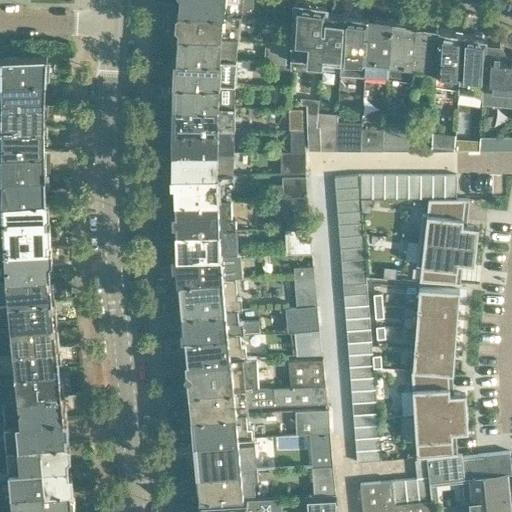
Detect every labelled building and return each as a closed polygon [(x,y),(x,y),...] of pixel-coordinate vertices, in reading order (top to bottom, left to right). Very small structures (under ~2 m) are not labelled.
[(270,15),(270,0),(180,0),(180,8),(242,12),(242,13),(270,15)] [(323,60),(326,10),(327,6),(310,3),(307,0),(296,0),(296,1),(295,1),(291,57),(323,60)] [(240,36),(242,13),(242,12),(180,8),(180,11),(176,13),(175,24),(178,28),(178,34),(238,36),(240,36)] [(323,60),(322,69),(341,70),(341,69),(342,62),(341,62),(344,13),(326,10),(323,60)] [(365,71),(369,16),(360,15),(357,11),(349,10),(346,13),(344,13),(341,62),(342,62),(341,69),(365,71)] [(388,75),(392,20),(369,16),(365,71),(388,73),(388,75)] [(412,79),(416,22),(392,18),(392,20),(388,75),(412,79)] [(436,82),(440,27),(440,26),(438,25),(436,21),(428,20),(424,23),(416,22),(412,79),(436,82)] [(460,88),(464,32),(440,27),(436,82),(436,84),(460,88)] [(484,92),(487,41),(488,37),(485,36),(484,32),(476,31),(474,34),(464,32),(460,88),(483,92),(484,92)] [(237,49),(238,36),(178,34),(175,34),(174,51),(176,51),(176,58),(238,60),(238,59),(249,60),(249,50),(237,49)] [(270,39),(268,61),(287,62),(288,40),(270,39)] [(500,100),(504,52),(504,47),(501,42),(487,41),(484,92),(483,92),(483,98),(500,100)] [(0,48),(0,81),(46,79),(50,79),(50,63),(46,62),(47,54),(3,52),(3,49),(0,48)] [(511,52),(504,52),(500,100),(511,100),(511,52)] [(237,83),(238,60),(176,58),(173,58),(172,75),(175,75),(175,82),(235,83),(237,83)] [(0,105),(44,102),(46,79),(0,81),(0,105)] [(235,106),(235,83),(175,82),(171,81),(171,99),(175,99),(174,105),(235,106)] [(44,104),(44,102),(0,105),(0,129),(45,126),(44,118),(49,115),(49,107),(44,104)] [(235,129),(235,106),(174,105),(171,107),(171,119),(174,122),(174,128),(235,129)] [(290,109),(291,129),(305,128),(304,108),(290,109)] [(457,118),(440,117),(439,131),(456,132),(457,118)] [(361,149),(362,127),(363,121),(339,120),(337,148),(361,149)] [(409,151),(410,138),(410,123),(385,121),(385,128),(386,128),(385,149),(409,150),(409,151)] [(48,126),(45,126),(0,129),(0,153),(45,150),(44,143),(48,142),(48,126)] [(386,128),(385,128),(362,127),(361,149),(385,149),(386,128)] [(235,135),(235,129),(174,128),(171,128),(170,145),(174,145),(173,151),(235,151),(235,135)] [(291,129),(292,150),(306,150),(305,128),(291,129)] [(481,135),(481,130),(457,128),(456,135),(457,136),(456,149),(480,149),(481,135)] [(511,135),(481,135),(480,149),(480,148),(511,148),(511,135)] [(433,140),(410,138),(409,151),(433,151),(433,149),(433,140)] [(448,141),(433,140),(433,149),(448,149),(448,141)] [(0,178),(45,174),(45,150),(0,153),(0,178)] [(306,171),(306,150),(292,150),(281,150),(281,172),(306,171)] [(235,173),(235,151),(173,151),(170,154),(170,165),(174,168),(174,174),(235,173)] [(372,195),(372,171),(360,171),(360,195),(372,195)] [(384,195),(384,171),(372,171),(372,195),(384,195)] [(396,195),(396,171),(384,171),(384,195),(396,195)] [(408,195),(408,171),(396,171),(396,195),(408,195)] [(420,196),(421,172),(408,171),(408,195),(420,196)] [(432,196),(433,172),(421,172),(420,196),(432,196)] [(444,196),(445,172),(433,172),(432,196),(444,196)] [(456,196),(457,172),(445,172),(444,196),(456,196)] [(235,184),(235,173),(174,174),(171,175),(171,183),(175,183),(175,199),(231,197),(231,185),(235,184)] [(49,185),(48,174),(45,174),(0,178),(0,202),(46,198),(45,188),(49,185)] [(358,174),(335,176),(336,188),(359,186),(358,174)] [(308,194),(307,175),(283,176),(284,183),(272,184),(272,196),(283,195),(308,194)] [(359,186),(336,188),(337,200),(360,198),(359,186)] [(310,215),(308,194),(283,195),(285,216),(310,215)] [(232,217),(231,197),(175,199),(174,199),(174,211),(172,211),(172,222),(174,222),(175,231),(176,231),(233,228),(233,229),(236,228),(236,217),(232,217)] [(46,199),(46,198),(0,202),(0,226),(47,222),(47,215),(50,213),(49,201),(46,199)] [(360,198),(337,200),(338,212),(361,210),(360,198)] [(476,245),(479,226),(463,224),(465,200),(470,200),(470,198),(429,198),(427,214),(422,213),(419,239),(476,245)] [(415,219),(413,202),(389,204),(391,222),(415,219)] [(361,210),(338,212),(338,224),(362,222),(361,210)] [(47,223),(47,222),(0,226),(0,250),(48,246),(48,239),(51,239),(50,223),(47,223)] [(362,222),(338,224),(339,236),(363,234),(362,222)] [(312,251),(311,227),(285,228),(286,252),(312,251)] [(233,241),(233,229),(233,228),(176,231),(177,254),(238,253),(237,241),(233,241)] [(363,234),(339,236),(340,248),(364,246),(363,234)] [(456,281),(458,262),(474,264),(476,245),(419,239),(416,264),(421,265),(420,280),(461,283),(461,282),(456,281)] [(48,246),(0,250),(0,274),(50,270),(49,262),(52,260),(52,248),(48,246)] [(364,246),(340,248),(341,260),(365,258),(364,246)] [(239,276),(238,253),(177,254),(174,254),(175,263),(178,263),(179,279),(233,277),(239,276)] [(365,258),(341,260),(342,272),(366,270),(365,258)] [(315,275),(314,265),(294,266),(295,276),(314,275),(315,275)] [(50,283),(50,270),(0,274),(0,304),(52,299),(55,299),(53,283),(50,283)] [(366,270),(342,272),(343,284),(367,282),(366,270)] [(315,275),(314,275),(295,276),(298,305),(318,304),(315,275)] [(236,297),(233,277),(179,279),(178,281),(177,282),(177,284),(177,286),(177,287),(177,289),(178,290),(178,292),(179,293),(181,294),(182,302),(181,302),(180,302),(180,303),(180,304),(179,305),(179,306),(179,307),(180,308),(181,309),(182,310),(183,311),(238,309),(242,308),(241,297),(236,297)] [(458,310),(460,289),(419,286),(417,307),(458,310)] [(368,292),(344,294),(345,306),(369,304),(368,292)] [(382,292),(374,293),(375,305),(383,305),(382,292)] [(53,306),(52,299),(0,304),(0,327),(54,323),(57,320),(56,309),(53,306)] [(320,328),(318,304),(298,305),(285,306),(288,331),(295,330),(320,328)] [(369,304),(345,306),(346,318),(370,316),(369,304)] [(383,305),(375,305),(376,317),(384,317),(383,305)] [(457,331),(458,310),(417,307),(416,328),(457,331)] [(239,321),(238,309),(183,311),(184,327),(181,327),(182,335),(185,335),(241,332),(260,331),(259,319),(239,321)] [(370,316),(346,318),(347,330),(371,328),(370,316)] [(55,330),(54,323),(0,327),(0,351),(56,346),(60,346),(58,329),(55,330)] [(385,325),(376,326),(377,338),(386,337),(385,325)] [(320,328),(295,330),(297,354),(323,353),(320,328)] [(371,328),(347,330),(348,342),(372,340),(371,328)] [(416,328),(414,348),(455,351),(457,331),(416,328)] [(242,345),(241,332),(185,335),(187,351),(184,351),(184,360),(188,359),(247,356),(246,344),(242,345)] [(372,340),(348,342),(349,354),(373,352),(372,340)] [(57,351),(56,346),(0,351),(0,366),(1,375),(59,369),(58,364),(61,362),(60,352),(57,351)] [(413,368),(413,369),(449,371),(449,372),(453,372),(455,351),(414,348),(413,368)] [(373,352),(349,354),(350,366),(373,364),(373,355),(373,352)] [(381,354),(373,355),(373,364),(374,367),(382,366),(381,354)] [(255,356),(247,356),(188,359),(188,360),(185,373),(186,389),(189,391),(257,387),(257,386),(255,356)] [(326,384),(323,358),(289,359),(292,385),(292,386),(326,384)] [(373,364),(350,366),(350,377),(374,376),(374,367),(373,364)] [(467,411),(466,392),(450,393),(449,372),(449,371),(413,369),(413,368),(411,368),(413,389),(414,414),(467,411)] [(59,377),(59,369),(1,375),(3,399),(61,393),(61,392),(64,390),(63,379),(59,377)] [(374,376),(350,377),(351,389),(375,388),(374,376)] [(328,402),(326,384),(292,386),(292,385),(257,386),(257,387),(189,391),(191,392),(192,401),(190,402),(189,404),(190,412),(190,414),(192,414),(193,414),(193,416),(249,412),(249,405),(328,402)] [(375,388),(351,389),(352,401),(376,400),(375,388)] [(62,401),(61,393),(3,399),(5,423),(63,417),(63,416),(66,415),(65,403),(62,401)] [(376,400),(352,401),(353,413),(377,412),(376,400)] [(329,408),(296,409),(298,432),(330,430),(329,408)] [(454,453),(452,432),(468,430),(467,411),(414,414),(417,457),(426,456),(437,455),(437,454),(441,454),(454,453)] [(250,424),(249,412),(193,416),(193,417),(191,418),(192,429),(195,429),(195,439),(255,436),(254,424),(250,424)] [(377,412),(353,413),(354,425),(378,424),(377,412)] [(64,419),(63,417),(5,423),(6,435),(0,435),(0,446),(7,446),(66,441),(65,433),(68,433),(67,419),(64,419)] [(378,424),(354,425),(355,437),(379,436),(378,424)] [(258,469),(258,468),(256,444),(255,436),(195,439),(192,439),(193,445),(196,447),(197,456),(194,460),(195,466),(198,470),(198,472),(258,469)] [(379,436),(355,437),(356,449),(380,447),(379,436)] [(66,442),(66,441),(7,446),(10,469),(68,464),(67,457),(70,455),(69,444),(66,442)] [(380,447),(356,449),(357,461),(381,459),(380,447)] [(331,448),(311,449),(312,465),(333,465),(331,448)] [(464,502),(464,511),(495,511),(495,509),(510,507),(506,472),(502,472),(500,449),(437,455),(426,456),(426,458),(428,479),(439,479),(463,477),(470,477),(472,501),(464,502)] [(415,459),(416,478),(418,502),(430,500),(428,479),(426,458),(415,459)] [(69,472),(68,464),(10,469),(12,492),(12,493),(73,487),(72,471),(69,472)] [(314,494),(336,493),(333,465),(312,465),(314,494)] [(259,479),(258,469),(198,472),(199,482),(197,483),(196,484),(197,492),(197,493),(198,494),(199,494),(200,494),(200,496),(256,494),(255,479),(259,479)] [(418,502),(416,478),(405,479),(407,503),(418,502)] [(407,503),(405,479),(393,480),(396,504),(407,503)] [(435,511),(435,500),(430,500),(418,502),(407,503),(396,504),(393,480),(361,483),(363,507),(363,511),(435,511)] [(73,489),(73,487),(12,493),(12,492),(7,492),(8,511),(72,509),(75,507),(74,496),(71,494),(70,489),(73,489)] [(336,511),(336,493),(314,494),(307,494),(308,511),(336,511)] [(200,501),(200,511),(272,511),(280,511),(280,497),(200,501)]
